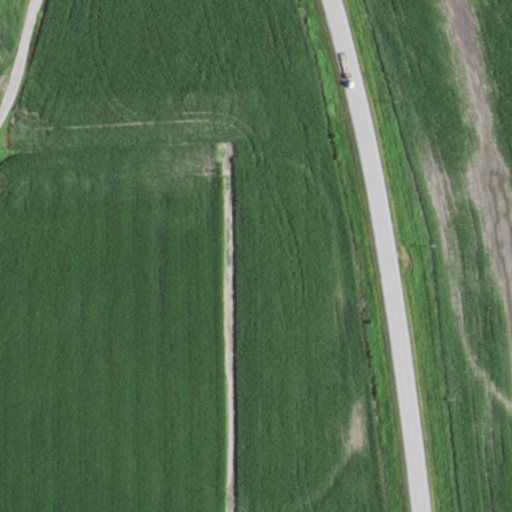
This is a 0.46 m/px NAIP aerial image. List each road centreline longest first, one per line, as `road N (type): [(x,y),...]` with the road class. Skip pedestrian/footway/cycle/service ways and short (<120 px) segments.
road 1 (secondary): [(423,511),(369,141),(332,0)]
road 2 (residential): [(0,124),(33,0)]
